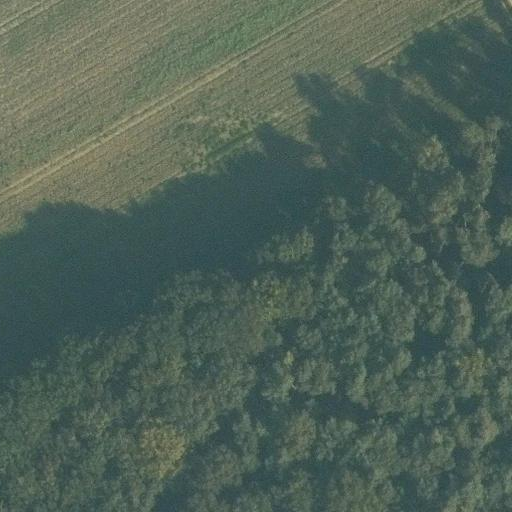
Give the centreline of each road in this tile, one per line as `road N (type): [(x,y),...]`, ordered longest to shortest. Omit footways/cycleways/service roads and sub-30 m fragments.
road 1 (track): [(511,114),(0,410)]
road 2 (track): [(511,321),(446,511)]
